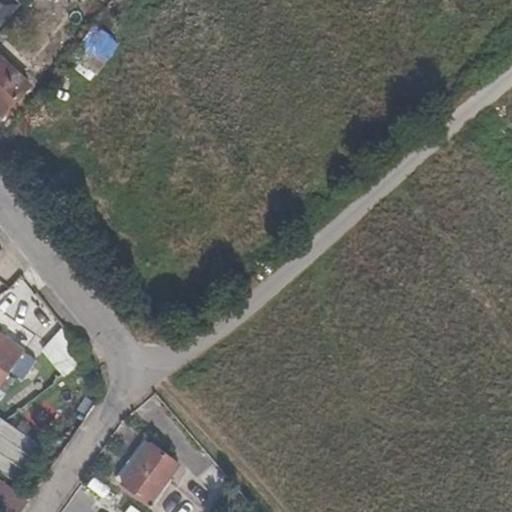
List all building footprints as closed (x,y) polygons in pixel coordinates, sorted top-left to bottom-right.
[(6,0),(0,0),(0,18),(13,5),(6,0)] [(94,82),(119,42),(94,26),(69,66),(94,82)] [(0,56),(0,114),(3,117),(31,86),(0,56)] [(0,265),(11,280),(20,272),(8,259),(0,265)] [(33,288),(20,272),(11,280),(9,282),(22,297),(33,288)] [(59,331),(42,355),(70,376),(88,351),(59,331)] [(0,381),(22,351),(0,334),(0,381)] [(24,418),(41,436),(62,417),(44,399),(24,418)] [(42,447),(1,418),(0,419),(0,472),(16,484),(42,447)] [(115,477),(149,504),(179,466),(146,439),(138,449),(115,477)] [(0,511),(21,511),(26,503),(0,482),(0,511)]
